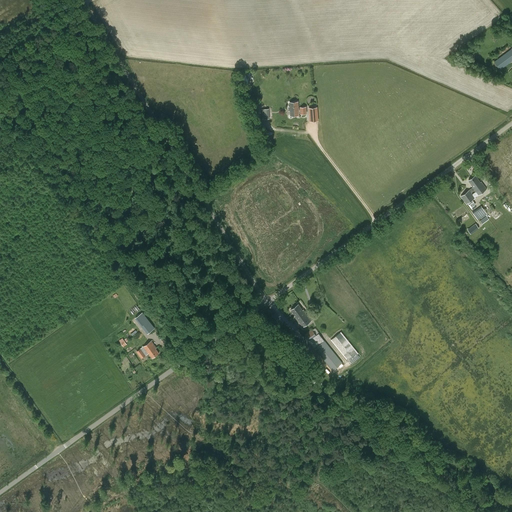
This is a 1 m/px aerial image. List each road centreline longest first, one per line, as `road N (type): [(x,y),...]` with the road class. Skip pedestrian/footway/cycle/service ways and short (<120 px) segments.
road 1 (unclassified): [(265,303),(81,0)]
road 2 (unclassified): [(0,492),(265,303)]
road 3 (unclassified): [(265,303),(511,123)]
